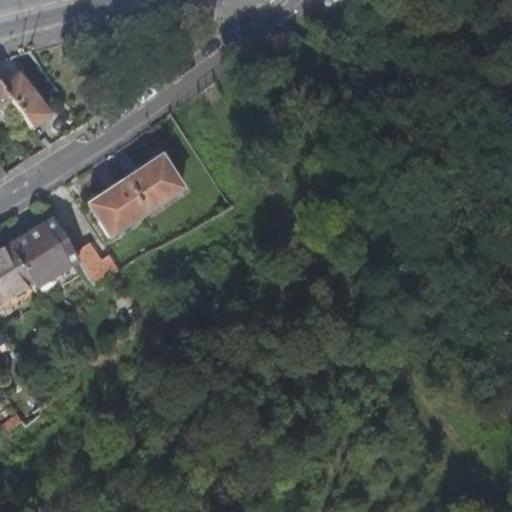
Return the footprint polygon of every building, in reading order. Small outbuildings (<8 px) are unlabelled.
[(16,78),(1,91),(17,112),(31,131),(48,118),(16,78)] [(1,91),(0,89),(0,116),(5,122),(17,112),(1,91)] [(162,158),(125,182),(147,215),(184,192),(162,158)] [(147,215),(125,182),(90,206),(111,239),(147,215)] [(77,258),(54,222),(9,250),(32,286),(33,289),(78,261),(77,258)] [(110,281),(121,274),(113,260),(103,267),(92,249),(77,258),(78,261),(95,289),(110,281)] [(0,304),(32,286),(9,250),(0,255),(0,304)]
